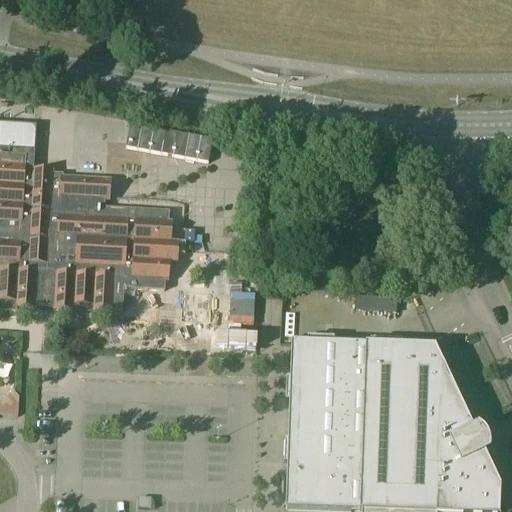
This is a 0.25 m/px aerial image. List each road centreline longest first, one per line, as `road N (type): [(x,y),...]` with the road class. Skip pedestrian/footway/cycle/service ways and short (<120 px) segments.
road 1 (secondary): [(217,100),(0,58)]
road 2 (secondary): [(347,116),(280,97),(217,100)]
road 3 (secondary): [(217,100),(278,118),(347,116)]
road 4 (unclassified): [(511,343),(465,225)]
road 5 (unclassified): [(241,511),(243,392)]
